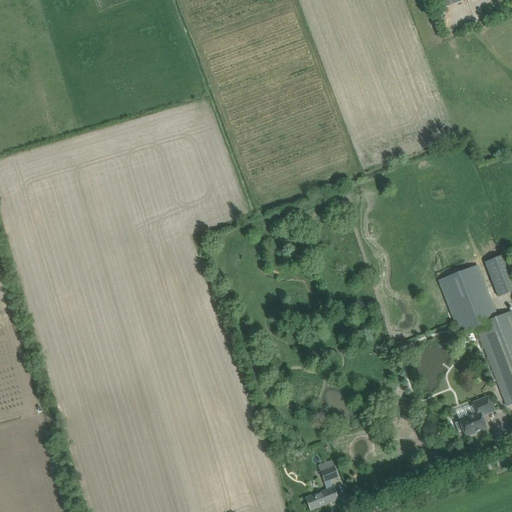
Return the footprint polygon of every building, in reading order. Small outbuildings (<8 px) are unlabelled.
[(430,0),(435,11),(464,0),(430,0)] [(511,272),(505,255),(485,263),(498,297),(511,291),(511,272)] [(439,281),(455,324),(459,333),(476,326),(507,406),(511,404),(511,311),(497,317),(477,266),(439,281)] [(458,432),(463,430),(465,437),(486,429),(481,415),(485,414),(485,415),(494,411),(488,397),(471,403),(472,405),(471,406),(474,413),(459,419),(459,421),(455,423),(458,432)] [(305,498),(306,502),(310,511),(339,500),(334,487),(333,488),(330,480),(338,477),(334,467),(332,460),(318,466),(320,472),(327,490),(305,498)]
